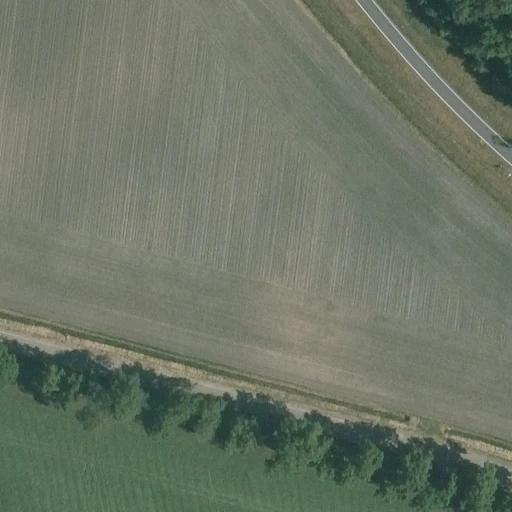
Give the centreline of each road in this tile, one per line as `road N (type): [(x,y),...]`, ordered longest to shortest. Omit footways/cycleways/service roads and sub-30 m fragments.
road 1 (unclassified): [(511,484),(0,343)]
road 2 (trunk): [(362,0),(511,157)]
